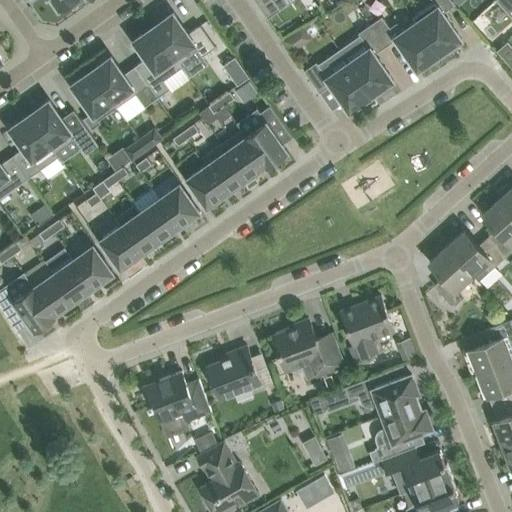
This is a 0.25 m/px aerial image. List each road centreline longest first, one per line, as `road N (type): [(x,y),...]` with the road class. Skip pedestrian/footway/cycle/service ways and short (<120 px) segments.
road 1 (residential): [(87,366),(90,323),(342,147)]
road 2 (residential): [(87,366),(393,251)]
road 3 (residential): [(501,511),(393,251)]
road 4 (residential): [(342,147),(471,69),(511,93)]
road 5 (residential): [(342,147),(238,0)]
road 6 (residential): [(169,511),(87,366)]
road 7 (residential): [(393,251),(511,145)]
